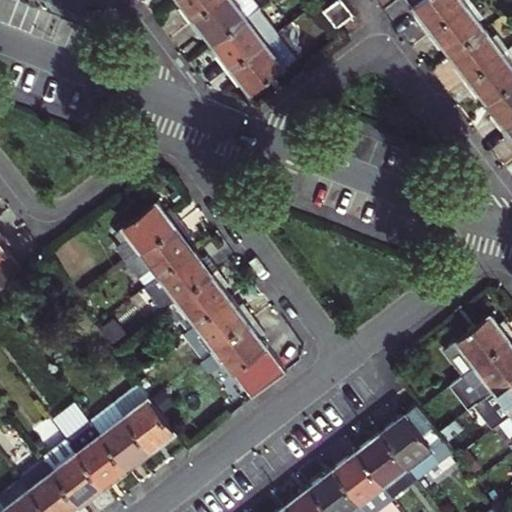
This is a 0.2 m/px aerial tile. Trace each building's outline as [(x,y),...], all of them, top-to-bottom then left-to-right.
[(182,0),(185,4),(179,7),(185,15),(191,22),(219,0),(182,0)] [(255,0),(219,0),(191,22),(196,29),(202,36),(207,32),(214,41),(248,16),(260,6),(255,0)] [(345,0),(335,0),(325,8),(338,24),(354,11),(345,0)] [(467,4),(464,0),(411,0),(423,15),(417,19),(423,26),(428,33),(467,4)] [(260,6),(248,16),(255,25),(259,22),(270,36),(278,31),(282,27),(263,3),(260,6)] [(434,41),(440,48),(445,44),(452,53),(480,32),(473,22),(478,18),(467,4),(428,33),(434,41)] [(248,16),(214,41),(221,51),(216,55),(222,62),(227,69),(270,36),(259,22),(255,25),(248,16)] [(270,36),(227,69),(233,76),(238,84),(244,80),(252,90),(297,56),(278,31),(270,36)] [(480,32),(452,53),(459,62),(454,66),(459,73),(465,81),(504,51),(493,37),(487,41),(480,32)] [(511,62),(504,51),(465,81),(471,88),(476,95),(482,91),(489,101),(511,82),(511,72),(509,69),(511,67),(511,62)] [(511,82),(489,101),(496,110),(491,114),(496,121),(502,129),(511,120),(511,82)] [(511,141),(511,120),(502,129),(507,136),(511,141)] [(164,211),(170,206),(162,196),(156,200),(164,211)] [(156,200),(115,231),(123,242),(116,248),(127,262),(181,221),(176,214),(170,206),(164,211),(156,200)] [(181,221),(127,262),(138,276),(139,275),(146,285),(194,249),(186,239),(192,235),(187,228),(181,221)] [(0,242),(0,238),(3,236),(0,231),(0,283),(16,271),(20,268),(7,250),(6,251),(0,242)] [(194,249),(199,245),(192,235),(186,239),(194,249)] [(200,258),(206,254),(199,245),(194,249),(200,258)] [(146,285),(142,289),(153,302),(156,300),(163,309),(166,307),(217,268),(211,261),(206,254),(200,258),(194,249),(146,285)] [(222,275),(217,268),(166,307),(178,322),(180,320),(187,328),(190,325),(229,295),(222,287),(228,282),(222,275)] [(229,295),(235,291),(228,282),(222,287),(229,295)] [(235,291),(229,295),(237,305),(243,302),(235,291)] [(237,305),(229,295),(190,325),(198,335),(194,338),(205,353),(211,349),(254,316),(246,306),(243,302),(237,305)] [(443,349),(462,374),(511,335),(511,330),(509,326),(503,319),(498,324),(490,313),(443,349)] [(254,316),(211,349),(221,363),(227,359),(236,370),(268,346),(259,334),(265,330),(259,323),(254,316)] [(190,325),(187,328),(194,338),(198,335),(190,325)] [(273,342),(265,330),(259,334),(268,346),(273,342)] [(511,335),(462,374),(450,383),(469,407),(475,403),(511,373),(511,335)] [(254,394),(286,370),(268,346),(236,370),(254,394)] [(511,373),(475,403),(493,426),(500,421),(511,411),(511,373)] [(139,381),(115,399),(152,448),(164,438),(176,429),(150,395),(139,381)] [(175,401),(165,388),(154,395),(164,409),(175,401)] [(115,399),(91,418),(128,466),(140,457),(152,448),(115,399)] [(420,407),(416,403),(399,416),(381,430),(408,465),(417,477),(452,449),(446,441),(443,438),(439,432),(438,431),(420,407)] [(511,411),(500,421),(511,436),(511,435),(511,411)] [(128,466),(91,418),(67,436),(68,438),(104,484),(116,475),(128,466)] [(456,419),(439,432),(443,438),(446,441),(463,428),(456,419)] [(369,439),(358,448),(384,484),(408,465),(381,430),(369,439)] [(104,484),(68,438),(45,457),(46,458),(80,503),(92,494),(104,484)] [(346,457),(334,466),(361,501),(368,511),(369,511),(392,494),(384,484),(358,448),(346,457)] [(471,452),(460,461),(470,473),(481,465),(471,452)] [(68,511),(80,503),(46,458),(22,476),(29,486),(49,511),(68,511)] [(408,465),(384,484),(392,494),(393,495),(417,477),(408,465)] [(322,476),(310,485),(330,511),(368,511),(361,501),(334,466),(322,476)] [(0,496),(6,504),(29,486),(22,476),(0,492),(0,496)] [(298,494),(286,503),(292,511),(330,511),(310,485),(298,494)] [(49,511),(29,486),(6,504),(11,511),(49,511)] [(274,511),(292,511),(286,503),(274,511)]
